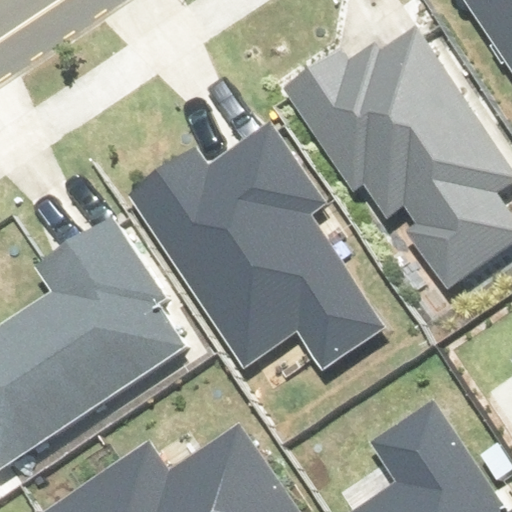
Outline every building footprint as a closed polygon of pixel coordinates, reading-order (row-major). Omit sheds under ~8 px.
[(511,0),(465,0),(511,70),(511,0)] [(381,45),(292,104),(359,205),(375,194),(399,230),(409,223),(456,294),(511,257),(511,223),(496,199),(511,188),(511,164),(434,46),(397,70),(381,45)] [(327,209),(284,144),(203,196),(193,180),(155,205),(259,362),(313,326),(339,366),(389,334),(313,219),(327,209)] [(201,360),(123,237),(54,281),(70,306),(6,347),(1,339),(0,339),(0,475),(6,484),(201,360)] [(511,511),(449,417),(384,460),(410,500),(391,511),(511,511)] [(302,511),(253,440),(185,487),(164,457),(83,511),(302,511)]
